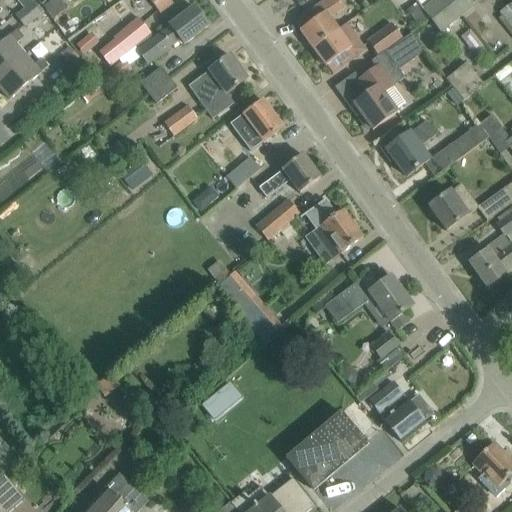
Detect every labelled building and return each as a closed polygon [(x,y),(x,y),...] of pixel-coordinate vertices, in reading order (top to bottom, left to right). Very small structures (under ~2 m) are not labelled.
[(16,0),(23,8),(33,0),(16,0)] [(54,0),(46,6),(54,16),(65,8),(59,0),(54,0)] [(150,0),(160,13),(173,4),(169,0),(150,0)] [(337,0),(326,0),(320,5),(295,23),(301,31),(300,31),(313,49),(328,38),(347,24),(338,30),(330,19),(344,9),(337,0)] [(422,10),(440,33),(463,15),(451,0),(434,0),(435,0),(422,10)] [(451,0),(463,15),(473,7),(469,2),(471,0),(451,0)] [(44,12),(35,1),(17,15),(26,26),(44,12)] [(122,1),(113,8),(121,18),(130,11),(122,1)] [(511,3),(504,9),(500,13),(511,28),(511,3)] [(170,27),(138,51),(148,65),(180,40),(184,45),(209,27),(194,7),(169,26),(170,27)] [(126,52),(127,53),(134,47),(152,33),(139,18),(114,38),(117,41),(107,48),(116,60),(126,52)] [(380,57),(386,52),(403,39),(391,23),(368,41),(380,57)] [(333,74),(357,57),(366,50),(347,24),(328,38),(313,49),(326,67),(327,66),(333,74)] [(0,44),(0,76),(26,54),(18,44),(25,38),(17,30),(0,44)] [(79,43),(87,53),(99,43),(91,34),(79,43)] [(78,57),(70,47),(63,53),(71,64),(78,57)] [(357,83),(367,96),(354,105),(373,131),(398,113),(396,111),(405,105),(393,88),(405,78),(386,52),(380,57),(372,62),(376,69),(357,83)] [(26,54),(0,76),(0,88),(10,100),(50,67),(43,59),(35,65),(26,54)] [(235,104),(228,94),(248,80),(230,56),(189,86),(213,120),(235,104)] [(132,71),(128,66),(126,68),(121,62),(81,93),(89,104),(132,71)] [(446,79),(453,88),(453,89),(463,102),(484,85),(467,63),(446,79)] [(140,84),(148,95),(169,79),(161,69),(140,84)] [(169,79),(148,95),(156,105),(177,89),(169,79)] [(263,101),(255,107),(244,116),(252,126),(264,143),(283,128),(263,101)] [(175,138),(198,121),(188,107),(165,124),(175,138)] [(479,126),(487,137),(502,127),(493,116),(479,126)] [(411,135),(410,134),(387,151),(407,178),(415,172),(419,170),(419,169),(430,161),(420,148),(437,136),(435,134),(430,127),(427,123),(411,135)] [(464,158),(489,139),(479,126),(454,144),(464,158)] [(291,181),(300,194),(320,179),(303,155),(283,170),(283,171),(259,189),(266,199),(291,181)] [(235,190),(260,170),(249,158),(225,177),(235,190)] [(142,161),(124,177),(135,191),(154,174),(142,161)] [(511,182),(477,208),(478,209),(487,222),(511,203),(511,182)] [(469,216),(478,209),(477,208),(461,185),(452,192),(451,191),(429,208),(446,232),(469,216)] [(204,197),(197,198),(192,202),(201,213),(205,209),(208,202),(206,200),(204,197)] [(329,200),(304,212),(311,227),(337,215),(329,200)] [(268,241),(300,214),(288,201),(256,227),(268,241)] [(343,210),(319,228),(326,239),(328,237),(341,255),(364,238),(343,210)] [(511,213),(499,223),(495,226),(503,237),(504,238),(506,237),(511,232),(511,213)] [(487,289),(495,283),(507,275),(504,271),(511,264),(511,248),(504,238),(503,237),(487,248),(488,250),(469,264),(487,289)] [(230,276),(217,261),(206,272),(218,286),(230,276)] [(0,288),(3,292),(16,283),(7,270),(5,267),(0,270),(0,288)] [(316,314),(325,307),(338,324),(363,305),(372,298),(397,331),(409,322),(404,314),(413,307),(392,277),(381,285),(372,272),(336,299),(329,291),(310,307),(316,314)] [(28,274),(20,280),(23,285),(31,279),(28,274)] [(238,314),(254,332),(264,343),(283,327),(272,315),(256,297),(238,314)] [(371,347),(381,359),(397,346),(388,334),(371,347)] [(121,386),(113,374),(96,386),(105,398),(121,386)] [(356,397),(361,403),(378,390),(373,383),(356,397)] [(394,383),(370,401),(384,419),(383,420),(402,444),(426,424),(408,401),(407,401),(402,395),(403,394),(394,383)] [(357,399),(285,460),(311,489),(313,488),(312,487),(332,471),(334,470),(333,470),(343,461),(343,462),(344,461),(344,460),(354,452),(354,453),(355,452),(355,451),(364,443),(365,444),(366,443),(366,442),(382,428),(357,399)] [(511,461),(494,443),(487,450),(474,463),(498,488),(511,474),(511,461)] [(137,511),(148,501),(120,474),(83,511),(137,511)] [(0,511),(10,511),(24,500),(5,476),(0,480),(0,511)] [(307,511),(314,507),(315,506),(292,479),(270,497),(261,487),(248,497),(245,492),(231,503),(231,502),(218,511),(307,511)]
